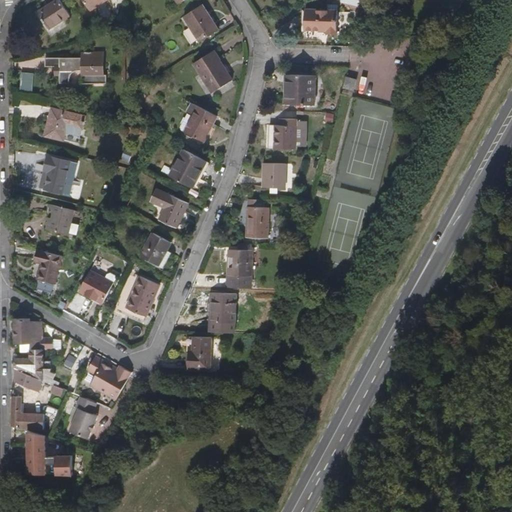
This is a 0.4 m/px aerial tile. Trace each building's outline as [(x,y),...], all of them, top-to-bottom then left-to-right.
[(70,15),(60,0),(56,0),(38,12),(49,28),(70,15)] [(106,0),(83,0),(91,10),(106,0)] [(219,30),(203,5),(184,17),(200,42),(219,30)] [(338,10),(328,10),(306,9),(305,29),(327,31),(327,33),(337,33),(338,10)] [(233,79),(214,51),(194,64),(213,93),(233,79)] [(104,75),(104,56),(94,55),(94,52),(83,52),(83,79),(94,79),(94,75),(104,75)] [(21,90),(33,90),(34,73),(21,72),(21,90)] [(315,104),(316,76),(285,75),(284,103),(315,104)] [(354,90),(357,79),(348,77),(345,87),(354,90)] [(205,141),(218,116),(193,103),(188,111),(194,114),(185,131),(205,141)] [(83,129),(86,116),(55,109),(51,122),(49,122),(45,136),(64,140),(68,125),(83,129)] [(297,148),(297,119),(287,118),(286,125),(275,125),(274,148),(297,148)] [(193,187),(207,161),(184,149),(170,175),(193,187)] [(63,193),(71,162),(48,156),(45,170),(49,171),(45,189),(63,193)] [(286,188),(287,164),(264,163),(262,187),(286,188)] [(330,189),(333,177),(322,174),(319,186),(330,189)] [(177,227),(189,203),(157,189),(151,202),(164,208),(159,219),(177,227)] [(269,199),(248,199),(247,237),(268,237),(269,199)] [(68,234),(74,210),(53,205),(47,229),(68,234)] [(160,265),(172,242),(154,232),(142,255),(160,265)] [(55,283),(62,255),(38,249),(35,261),(41,263),(37,279),(55,283)] [(228,287),(251,288),(251,274),(255,274),(256,265),(251,265),(252,250),(249,249),(238,249),(230,249),(228,287)] [(103,303),(114,282),(91,271),(80,291),(103,303)] [(147,315),(160,285),(140,276),(127,306),(147,315)] [(212,331),(236,332),(237,294),(211,293),(210,303),(213,303),(212,331)] [(43,349),(53,349),(52,338),(43,337),(43,323),(31,318),(14,318),(15,343),(21,343),(21,353),(28,352),(28,349),(43,349)] [(211,370),(212,336),(193,336),(193,349),(189,349),(188,369),(211,370)] [(43,380),(58,386),(60,383),(53,380),(56,373),(51,371),(52,368),(43,368),(43,349),(28,349),(28,352),(30,352),(30,359),(16,359),(16,369),(43,380)] [(117,399),(131,372),(120,365),(118,369),(112,366),(111,367),(94,358),(88,370),(97,374),(91,385),(117,399)] [(39,391),(43,380),(16,369),(15,368),(16,381),(27,386),(39,391)] [(74,393),(81,378),(75,375),(69,391),(70,391),(74,393)] [(93,413),(97,402),(81,395),(77,406),(78,407),(69,430),(88,438),(91,430),(92,430),(98,415),(93,413)] [(11,425),(13,426),(22,429),(47,430),(48,415),(24,414),(25,399),(12,398),(11,425)] [(46,475),(47,433),(28,433),(27,475),(46,475)] [(57,454),(57,475),(74,475),(74,454),(57,454)] [(56,456),(47,456),(48,475),(56,475),(56,456)]
